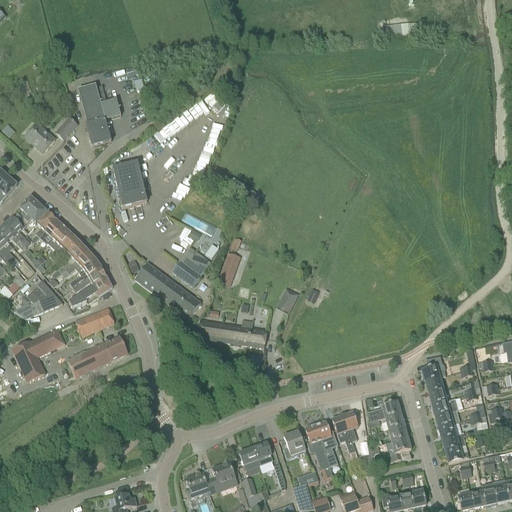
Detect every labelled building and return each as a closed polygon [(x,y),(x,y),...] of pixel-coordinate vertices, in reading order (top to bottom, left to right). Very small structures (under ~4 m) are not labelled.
[(410,31),(414,31),(414,26),(385,27),(386,38),(410,38),(410,31)] [(137,70),(126,73),(128,80),(139,77),(137,70)] [(141,81),(133,83),(136,91),(143,89),(141,81)] [(95,88),(78,93),(87,128),(85,128),(91,150),(111,145),(105,123),(120,119),(116,102),(106,105),(102,89),(96,90),(95,88)] [(69,121),(55,136),(63,143),(76,128),(69,121)] [(37,127),(24,140),(42,156),(54,143),(37,127)] [(137,166),(112,172),(122,211),(146,205),(137,166)] [(0,190),(9,181),(0,173),(0,190)] [(0,205),(16,188),(9,181),(0,190),(0,205)] [(19,227),(37,207),(30,200),(12,220),(19,227)] [(37,207),(19,227),(23,231),(22,232),(23,232),(28,227),(31,223),(35,226),(46,214),(37,207)] [(35,237),(36,238),(30,244),(33,246),(39,241),(55,223),(47,216),(36,227),(40,231),(35,237)] [(12,220),(4,227),(21,244),(20,245),(25,250),(29,246),(26,243),(19,235),(22,232),(23,231),(19,227),(12,220)] [(63,230),(55,223),(39,241),(42,244),(48,238),(51,242),(63,230)] [(4,227),(0,230),(0,238),(7,246),(11,242),(21,253),(25,250),(20,245),(21,244),(4,227)] [(63,230),(51,242),(47,246),(54,253),(70,237),(63,230)] [(197,244),(201,237),(191,232),(187,239),(197,244)] [(54,253),(49,259),(53,263),(63,252),(66,256),(73,250),(74,252),(80,247),(70,237),(54,253)] [(12,251),(7,246),(0,238),(0,253),(11,266),(15,262),(8,255),(12,251)] [(230,251),(236,254),(240,243),(234,241),(230,251)] [(66,256),(68,257),(71,261),(58,273),(61,276),(69,270),(87,255),(80,247),(74,252),(73,250),(66,256)] [(211,262),(218,252),(211,247),(204,257),(211,262)] [(0,253),(0,264),(2,263),(8,269),(11,266),(0,253)] [(30,264),(34,260),(35,259),(28,253),(24,256),(30,264)] [(94,263),(87,255),(69,270),(61,276),(61,277),(65,274),(69,278),(75,272),(78,276),(94,263)] [(239,261),(228,257),(217,286),(229,290),(239,261)] [(172,275),(192,290),(204,273),(184,258),(172,275)] [(40,267),(34,260),(30,264),(36,271),(40,267)] [(78,276),(80,279),(69,287),(72,292),(81,285),(101,271),(94,263),(78,276)] [(134,263),(127,267),(132,276),(139,272),(134,263)] [(161,303),(173,287),(147,266),(134,283),(161,303)] [(40,267),(36,271),(41,276),(45,272),(40,267)] [(81,285),(72,292),(75,296),(90,285),(92,289),(105,280),(101,271),(81,285)] [(18,277),(12,282),(19,290),(24,284),(18,277)] [(105,280),(92,289),(68,305),(72,311),(86,306),(87,307),(109,293),(110,290),(105,280)] [(19,290),(12,282),(12,283),(14,285),(7,292),(12,296),(19,290),(18,290),(19,290)] [(57,286),(53,282),(49,285),(53,290),(57,286)] [(42,284),(37,289),(41,294),(47,300),(48,300),(53,310),(62,307),(42,284)] [(200,307),(173,287),(161,303),(188,323),(200,307)] [(47,300),(41,294),(37,289),(32,293),(41,303),(43,302),(48,313),(53,310),(48,300),(47,300)] [(311,291),(306,303),(314,306),(319,295),(311,291)] [(297,297),(286,292),(282,299),(293,305),(297,297)] [(32,293),(26,299),(32,306),(33,306),(38,304),(43,315),(48,313),(43,302),(41,303),(32,293)] [(21,300),(21,304),(26,309),(28,308),(32,306),(26,299),(24,297),(21,300)] [(43,315),(38,304),(33,306),(38,317),(43,315)] [(33,306),(32,306),(28,308),(26,309),(13,314),(25,322),(38,317),(33,306)] [(114,327),(108,311),(75,323),(81,339),(114,327)] [(209,319),(217,320),(218,313),(211,312),(209,319)] [(242,323),(241,329),(199,323),(196,342),(264,352),(266,333),(252,331),(253,324),(242,323)] [(30,345),(11,353),(19,369),(27,386),(45,377),(37,361),(64,348),(57,333),(38,341),(30,345)] [(118,340),(67,364),(75,381),(126,357),(118,340)] [(507,366),(511,365),(511,344),(501,347),(502,354),(505,353),(507,366)] [(425,385),(445,380),(443,374),(444,372),(442,367),(441,366),(439,360),(425,363),(427,372),(421,373),(422,375),(421,375),(420,376),(421,380),(423,381),(423,380),(425,385)] [(445,380),(425,385),(428,397),(442,393),(439,382),(445,380)] [(479,390),(474,391),(464,394),(465,399),(475,397),(480,396),(479,390)] [(445,404),(442,393),(428,397),(431,408),(445,404)] [(431,408),(430,411),(431,414),(433,415),(434,420),(435,420),(455,414),(457,413),(454,402),(445,404),(431,408)] [(381,409),(381,412),(367,416),(368,426),(370,425),(378,423),(384,421),(400,417),(396,405),(381,409)] [(475,409),(476,416),(469,418),(470,423),(480,420),(485,419),(482,407),(475,409)] [(458,426),(455,414),(435,420),(438,431),(458,426)] [(341,419),(351,445),(356,443),(352,432),(357,430),(352,415),(341,419)] [(502,415),(492,417),(487,418),(489,427),(496,425),(495,422),(503,420),(502,415)] [(403,429),(400,417),(384,421),(388,433),(403,429)] [(351,445),(341,419),(331,423),(336,438),(337,437),(340,446),(345,444),(349,456),(350,456),(352,463),(357,461),(354,455),(351,445)] [(325,425),(315,428),(324,455),(329,468),(330,470),(338,467),(332,451),(337,449),(332,434),(329,435),(325,425)] [(461,437),(458,426),(438,431),(441,443),(461,437)] [(329,468),(315,428),(311,430),(311,429),(309,428),(306,429),(305,431),(305,432),(304,432),(309,446),(307,446),(306,446),(310,456),(310,455),(314,454),(320,471),(329,468)] [(407,441),(403,429),(388,433),(391,445),(407,441)] [(283,440),(288,452),(283,454),(286,462),(305,455),(297,435),(283,440)] [(463,437),(461,437),(441,443),(444,455),(465,449),(462,441),(463,439),(463,437)] [(388,459),(387,459),(389,466),(396,464),(396,465),(400,464),(400,463),(401,462),(399,456),(409,453),(410,453),(407,441),(391,445),(392,449),(394,457),(388,459)] [(485,444),(475,446),(476,451),(483,450),(485,457),(492,456),(489,443),(485,444)] [(257,447),(251,449),(257,464),(258,469),(272,464),(270,459),(266,446),(259,448),(259,447),(257,447)] [(385,447),(377,449),(368,451),(368,452),(369,459),(370,463),(371,463),(374,457),(379,456),(378,454),(386,451),(385,447)] [(257,464),(251,449),(245,451),(244,453),(245,454),(238,456),(243,468),(245,474),(258,469),(257,464)] [(465,449),(444,455),(448,466),(468,461),(465,449)] [(495,474),(493,464),(492,459),(487,460),(488,465),(490,475),(495,474)] [(236,488),(232,476),(228,467),(220,470),(219,469),(218,468),(214,469),(213,471),(214,472),(213,472),(215,479),(209,482),(214,495),(236,488)] [(273,469),(281,494),(285,492),(284,486),(278,467),(273,469)] [(371,474),(369,468),(360,472),(363,478),(371,474)] [(300,489),(292,492),(298,511),(313,511),(306,488),(317,484),(314,475),(297,481),(300,489)] [(187,482),(186,482),(189,492),(186,493),(189,502),(188,502),(191,510),(204,505),(202,500),(214,495),(209,482),(204,484),(201,476),(193,480),(192,479),(191,478),(187,479),(186,481),(187,482)] [(244,492),(247,501),(255,497),(251,482),(242,485),(244,492)] [(508,504),(504,483),(492,486),(493,492),(496,506),(508,504)] [(247,501),(244,492),(237,494),(242,508),(250,511),(247,501)] [(496,506),(493,492),(482,495),(485,509),(496,506)] [(255,497),(247,501),(250,511),(265,505),(268,499),(266,493),(261,495),(255,497)] [(357,503),(353,495),(353,494),(339,499),(343,511),(356,511),(359,511),(356,503),(357,503)] [(410,497),(413,511),(425,508),(422,494),(410,497)] [(485,509),(482,495),(470,497),(473,511),(485,509)] [(110,511),(126,511),(136,509),(134,501),(129,502),(128,497),(113,501),(116,510),(111,511),(110,511)] [(400,511),(398,500),(398,498),(390,499),(388,498),(386,497),(383,498),(382,499),(381,501),(383,511),(388,510),(388,511),(400,511)] [(410,497),(398,500),(400,511),(408,511),(413,511),(410,497)] [(470,511),(473,511),(470,497),(458,500),(460,511),(470,511)] [(372,511),(368,499),(357,503),(356,503),(359,511),(360,511),(359,511),(372,511)] [(312,507),(313,511),(328,511),(326,503),(312,507)]
